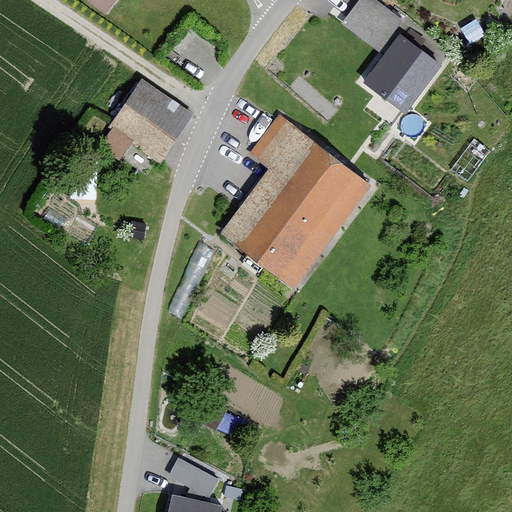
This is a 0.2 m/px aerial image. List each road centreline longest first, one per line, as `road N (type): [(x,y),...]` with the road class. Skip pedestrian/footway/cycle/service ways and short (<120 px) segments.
road 1 (residential): [(281,7),(234,72),(168,249),(129,511)]
road 2 (track): [(42,0),(213,119)]
